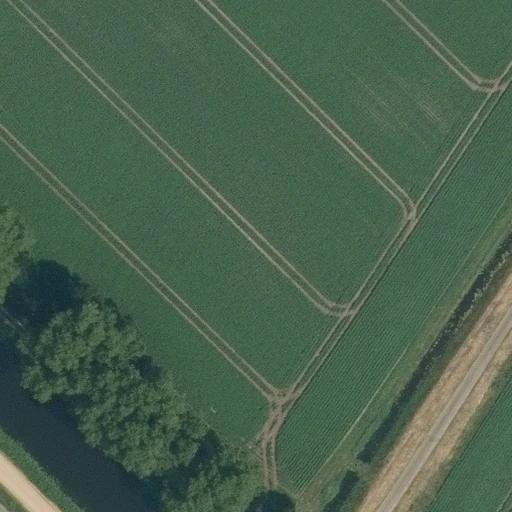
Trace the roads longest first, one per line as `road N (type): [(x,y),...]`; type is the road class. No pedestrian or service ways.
road 1 (track): [(211,511),(0,309)]
road 2 (track): [(382,511),(511,317)]
